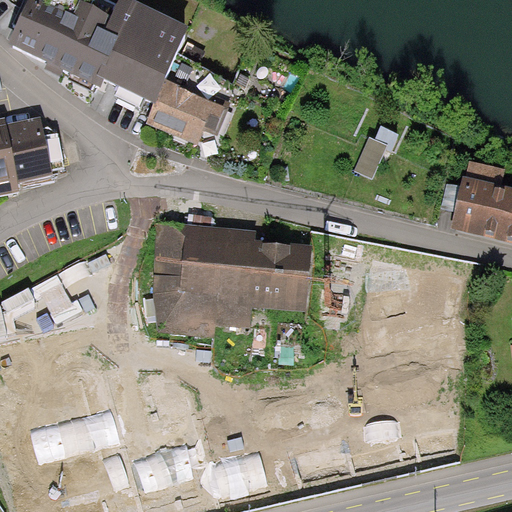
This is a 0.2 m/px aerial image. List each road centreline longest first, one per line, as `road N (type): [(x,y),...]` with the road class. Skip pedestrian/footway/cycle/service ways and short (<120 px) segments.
road 1 (residential): [(122,172),(327,203),(511,253)]
road 2 (residential): [(0,60),(122,172)]
road 3 (residential): [(0,221),(122,172)]
road 4 (secondary): [(511,482),(387,511)]
